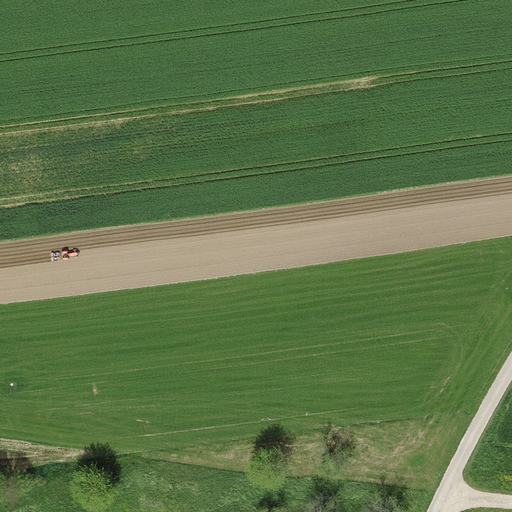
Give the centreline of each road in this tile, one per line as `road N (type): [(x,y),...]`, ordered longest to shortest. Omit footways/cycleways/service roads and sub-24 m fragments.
road 1 (track): [(511,501),(0,438)]
road 2 (track): [(511,362),(435,511)]
